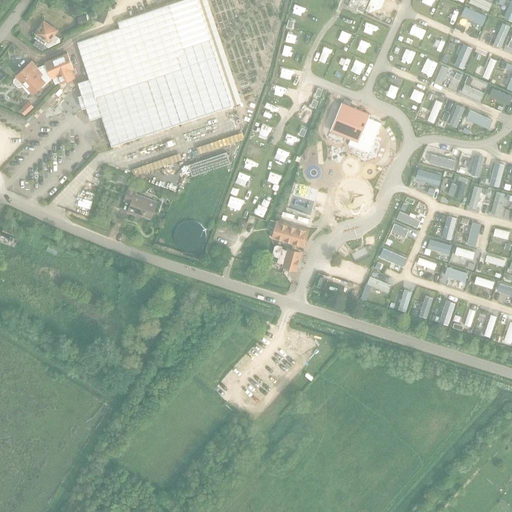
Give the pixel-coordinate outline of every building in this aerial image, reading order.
[(101,115),(111,146),(232,105),(196,0),(181,0),(117,21),(119,28),(77,42),(89,78),(78,82),(90,119),(101,115)] [(94,19),(103,23),(108,12),(99,8),(94,19)] [(77,17),(79,25),(88,23),(86,15),(77,17)] [(59,42),(59,40),(52,35),(56,30),(43,22),(36,33),(40,35),(37,39),(36,39),(32,44),(41,50),(48,47),(59,42)] [(71,69),(73,69),(67,52),(44,61),(45,63),(37,67),(36,65),(31,60),(15,75),(16,76),(13,78),(13,81),(18,86),(20,86),(21,87),(22,86),(28,93),(31,91),(33,93),(41,86),(42,87),(51,78),(52,77),(55,84),(60,82),(60,83),(74,77),(71,69)] [(19,110),(24,115),(35,104),(30,99),(19,110)] [(329,131),(358,142),(369,114),(341,102),(329,131)] [(30,124),(35,120),(30,115),(25,120),(30,124)] [(23,125),(25,119),(19,117),(17,122),(23,125)] [(378,138),(380,131),(373,129),(373,130),(371,129),(370,132),(372,133),(371,137),(378,138)] [(316,163),(311,161),(316,145),(309,143),(305,157),(298,180),(294,179),(285,211),(298,215),(296,221),(305,223),(305,225),(307,225),(307,226),(308,226),(309,223),(308,223),(310,218),(309,218),(317,192),(316,192),(316,163)] [(191,156),(198,153),(196,147),(188,150),(191,156)] [(188,164),(192,176),(230,163),(226,151),(188,164)] [(140,210),(153,215),(160,199),(138,191),(139,187),(132,184),(127,196),(134,199),(130,208),(139,212),(140,210)] [(298,244),(302,245),(307,230),(278,221),(275,229),(279,231),(278,235),(288,239),(293,246),(288,249),(284,265),(296,269),(300,253),(296,252),(298,244)] [(0,230),(0,233),(15,239),(18,231),(2,225),(0,230)] [(475,253),(474,258),(483,261),(484,256),(475,253)] [(485,266),(484,269),(486,270),(485,273),(492,275),(494,268),(488,266),(485,266)] [(458,321),(456,326),(458,326),(457,329),(461,330),(462,328),(464,328),(465,323),(463,323),(464,321),(460,320),(459,322),(458,321)]
